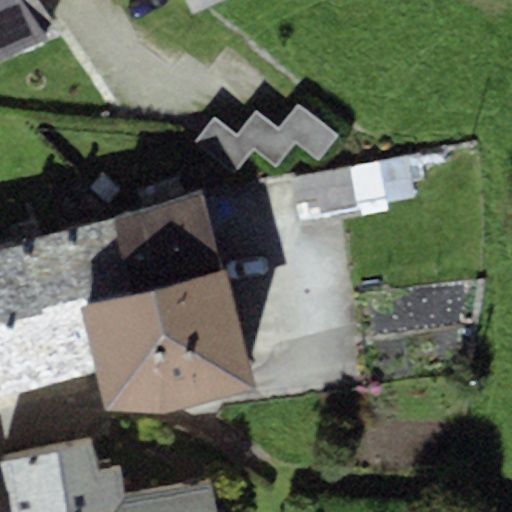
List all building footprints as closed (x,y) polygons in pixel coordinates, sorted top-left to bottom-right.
[(0,0),(0,59),(60,35),(35,0),(0,0)] [(186,0),(193,14),(223,0),(186,0)] [(230,63),(157,83),(175,147),(248,127),(230,63)] [(201,194),(111,223),(132,297),(223,276),(201,194)] [(111,223),(0,250),(0,401),(98,372),(83,308),(132,297),(111,223)] [(132,297),(83,308),(98,372),(108,417),(164,415),(256,391),(223,276),(132,297)] [(123,469),(100,473),(94,445),(4,462),(12,511),(219,511),(214,479),(128,496),(123,469)]
